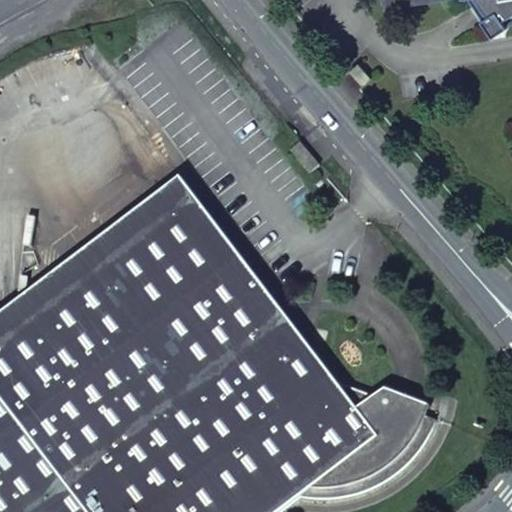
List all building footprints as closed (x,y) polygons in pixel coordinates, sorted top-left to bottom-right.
[(511,0),(381,0),(383,7),(420,0),(471,0),(483,17),(477,22),(475,24),(487,41),(502,30),(498,24),(511,15),(511,14),(511,0)] [(462,0),(477,22),(483,17),(471,0),(462,0)] [(502,30),(511,22),(511,14),(511,15),(498,24),(502,30)] [(370,78),(356,62),(348,70),(362,85),(370,78)] [(318,165),(298,141),(289,148),(307,173),(318,165)] [(179,177),(0,313),(0,343),(192,194),(179,177)] [(0,511),(279,511),(299,497),(313,499),(327,500),(341,498),(355,495),(384,483),(393,477),(409,463),(424,443),(435,421),(425,417),(428,406),(384,388),(372,396),(338,384),(192,194),(0,343),(0,511)]
